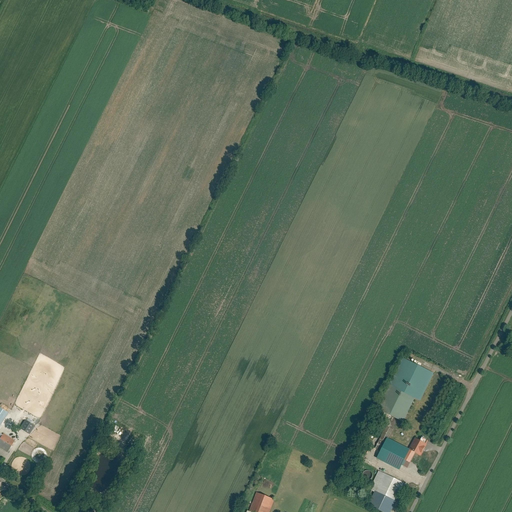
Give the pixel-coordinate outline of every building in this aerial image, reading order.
[(401,358),(388,386),(419,401),(432,373),(401,358)] [(413,399),(388,386),(376,409),(402,422),(413,399)] [(34,425),(21,418),(16,426),(29,433),(34,425)] [(0,447),(7,452),(15,441),(3,433),(2,435),(0,437),(0,447)] [(409,450),(387,439),(377,459),(399,470),(409,450)] [(420,455),(425,444),(415,439),(409,450),(420,455)] [(370,472),(364,470),(361,477),(368,479),(370,472)] [(388,511),(403,483),(377,470),(368,488),(373,490),(367,503),(385,511),(388,511)] [(269,511),(273,500),(256,495),(251,511),(269,511)]
